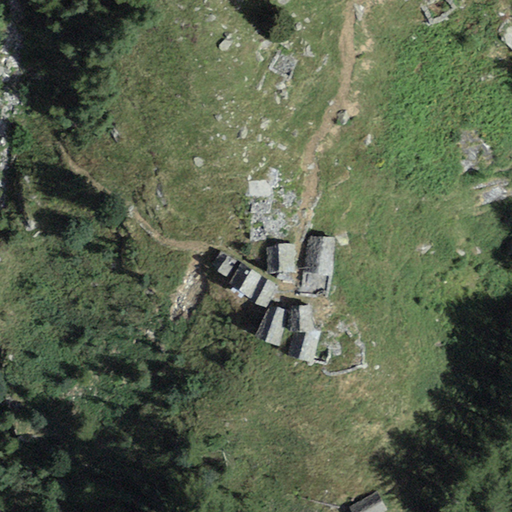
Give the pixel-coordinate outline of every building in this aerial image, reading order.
[(333,237),(311,237),(306,270),(330,271),(333,237)] [(290,245),(269,247),(271,270),(293,268),(290,245)] [(236,262),(221,253),(214,263),(227,274),(236,262)] [(260,277),(243,265),(232,280),(250,292),(260,277)] [(275,285),(262,277),(252,294),(265,302),(275,285)] [(310,305),(291,307),(291,326),(312,326),(310,305)] [(286,313),(272,307),(256,333),(278,341),(286,313)] [(317,330),(293,330),(290,352),(311,357),(317,330)] [(378,511),(385,509),(376,493),(352,507),(354,511),(378,511)]
